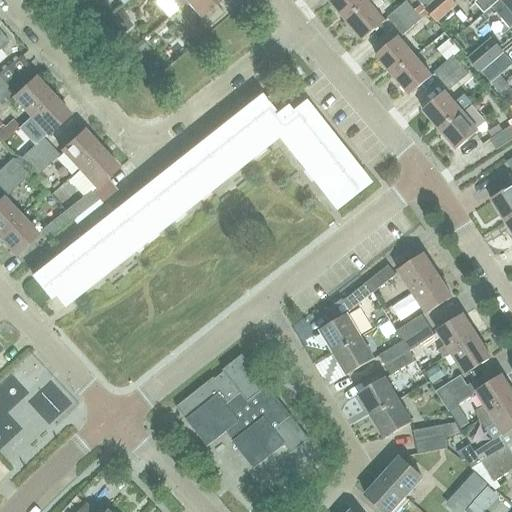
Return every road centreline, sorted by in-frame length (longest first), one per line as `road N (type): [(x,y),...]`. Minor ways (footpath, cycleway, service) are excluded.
road 1 (residential): [(298,26),(170,128),(148,136),(126,129),(7,0)]
road 2 (residential): [(313,511),(350,471),(352,453),(265,304)]
road 3 (residential): [(425,176),(265,304)]
road 4 (residential): [(298,26),(425,176)]
road 5 (residential): [(265,304),(119,418)]
road 6 (residential): [(0,289),(119,418)]
road 7 (residential): [(425,176),(511,310)]
road 8 (residential): [(119,418),(9,511)]
road 9 (residential): [(119,418),(205,511)]
